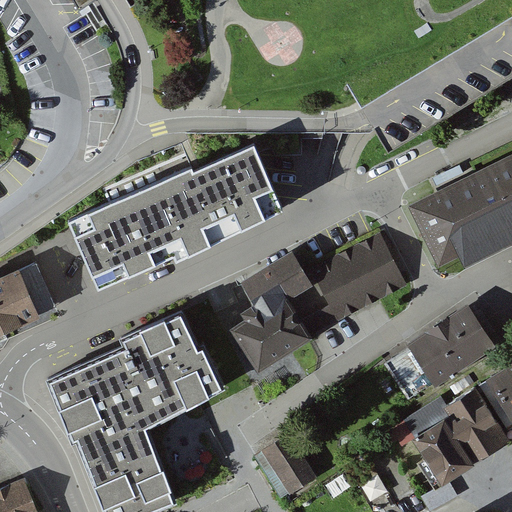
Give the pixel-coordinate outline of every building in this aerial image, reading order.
[(73,0),(79,8),(92,0),(73,0)] [(191,165),(144,186),(174,254),(176,258),(233,233),(264,218),(257,202),(276,194),(254,143),(193,170),(191,165)] [(511,158),(414,206),(440,260),(459,251),(467,268),(511,245),(511,158)] [(174,254),(144,186),(68,220),(98,287),(174,254)] [(309,335),(303,326),(319,318),(334,310),(338,315),(403,282),(380,237),(304,276),(292,257),(247,282),(256,297),(250,300),(254,306),(245,311),(249,319),(234,328),(258,366),(284,351),(309,335)] [(0,339),(1,339),(0,336),(0,329),(3,328),(3,329),(38,314),(37,313),(55,305),(45,284),(53,281),(46,266),(39,270),(36,263),(0,278),(0,339)] [(468,308),(386,362),(409,398),(435,381),(437,382),(493,345),(468,308)] [(77,439),(105,510),(119,505),(121,511),(144,511),(161,505),(156,491),(170,486),(147,426),(212,392),(205,378),(216,372),(203,343),(198,346),(190,327),(178,332),(170,315),(121,337),(124,345),(48,378),(72,440),(77,439)] [(511,364),(481,384),(508,428),(511,425),(511,364)] [(405,420),(443,479),(508,438),(475,387),(446,405),(441,397),(405,420)] [(264,449),(255,455),(281,497),(314,476),(288,435),(265,450),(264,449)] [(38,511),(24,478),(0,488),(0,511),(38,511)]
